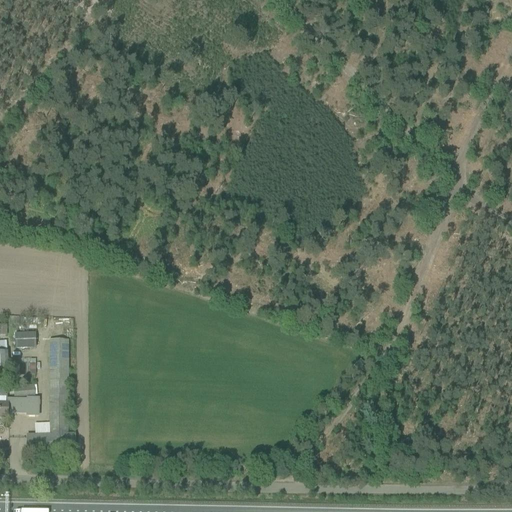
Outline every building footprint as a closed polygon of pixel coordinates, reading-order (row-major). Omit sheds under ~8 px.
[(35,336),(15,336),(15,351),(35,350),(35,336)] [(26,436),(26,444),(27,454),(75,453),(75,434),(68,435),(68,340),(49,341),(49,435),(26,436)] [(5,353),(0,352),(0,369),(8,369),(7,352),(5,353)] [(33,386),(14,388),(15,398),(34,396),(33,386)] [(0,418),(8,419),(8,415),(26,415),(26,418),(38,418),(39,399),(26,398),(26,400),(7,399),(7,396),(0,395),(0,418)]
